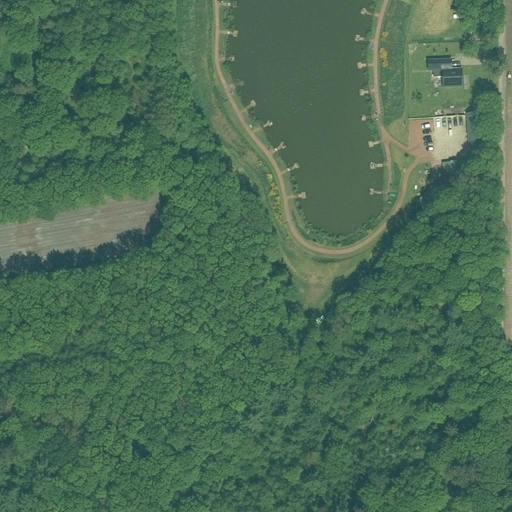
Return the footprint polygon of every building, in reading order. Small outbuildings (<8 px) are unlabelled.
[(462,38),(460,56),(473,58),(475,40),(462,38)] [(461,87),(461,70),(451,69),(450,60),(432,61),(433,70),(433,78),(442,77),(443,88),(461,87)] [(479,113),(466,114),(469,148),(482,147),(479,113)] [(449,162),(450,172),(470,170),(469,161),(449,162)] [(460,489),(455,493),(461,504),(467,500),(460,489)] [(434,511),(435,511),(429,503),(412,511),(434,511)]
